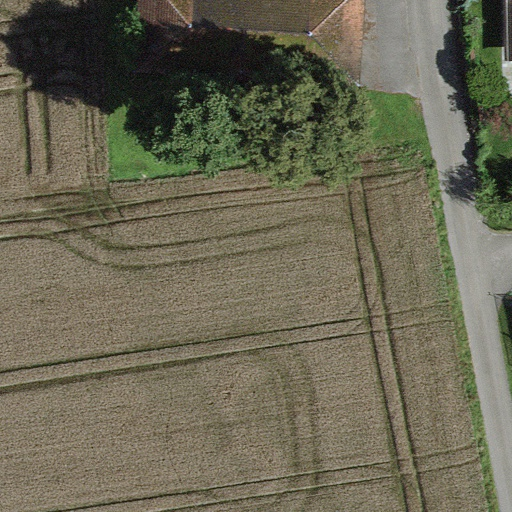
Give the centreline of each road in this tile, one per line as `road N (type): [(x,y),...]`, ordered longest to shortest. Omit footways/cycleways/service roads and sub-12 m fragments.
road 1 (residential): [(479,273),(444,107),(433,0)]
road 2 (residential): [(511,438),(479,273)]
